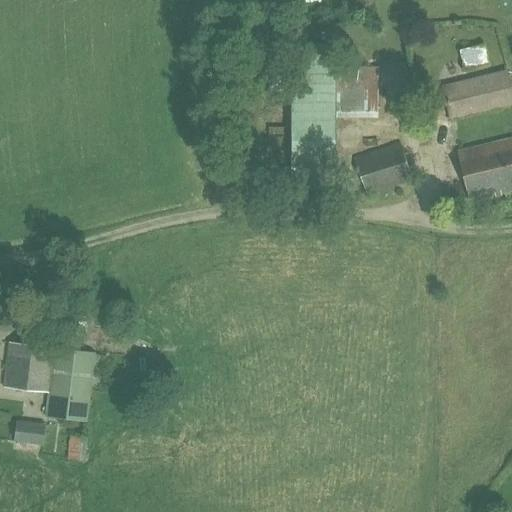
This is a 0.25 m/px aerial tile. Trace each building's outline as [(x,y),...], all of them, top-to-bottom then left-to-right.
[(460,51),(464,70),(489,64),(484,44),(460,51)] [(443,87),(451,118),(511,102),(511,90),(507,71),(443,87)] [(511,139),(459,151),(470,201),(511,191),(511,139)] [(355,160),(368,196),(414,180),(401,143),(355,160)] [(50,310),(49,323),(68,325),(69,311),(50,310)] [(10,343),(5,387),(48,392),(46,417),(87,421),(95,353),(10,343)] [(17,422),(16,442),(43,446),(46,424),(17,422)] [(69,434),(67,460),(87,460),(89,437),(69,434)]
